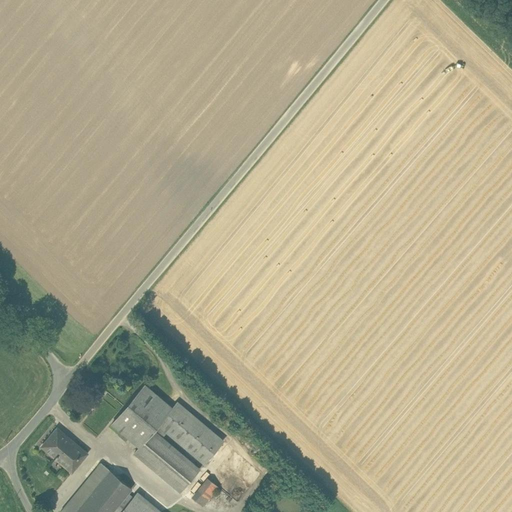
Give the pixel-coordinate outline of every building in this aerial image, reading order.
[(144,385),(112,423),(139,446),(153,430),(158,424),(172,408),(144,385)] [(223,441),(177,402),(172,408),(158,424),(204,463),(223,441)] [(87,453),(57,427),(41,446),(48,451),(49,450),(55,455),(53,457),(54,458),(57,455),(66,464),(65,466),(71,471),(87,453)] [(199,469),(153,430),(139,446),(134,452),(180,491),(199,469)] [(110,470),(101,462),(97,467),(106,475),(110,470)] [(106,475),(97,467),(93,472),(102,480),(106,475)] [(97,485),(74,511),(111,511),(127,493),(131,488),(110,470),(106,475),(102,480),(97,485)] [(102,480),(93,472),(88,478),(97,485),(102,480)] [(88,478),(61,511),(74,511),(97,485),(88,478)] [(209,479),(193,498),(202,506),(218,486),(209,479)] [(301,511),(302,509),(301,502),(297,496),(291,492),(283,490),(276,492),(270,496),(266,502),(265,509),(265,511),(301,511)] [(160,511),(137,492),(133,497),(120,511),(160,511)] [(127,493),(111,511),(120,511),(133,497),(127,493)]
